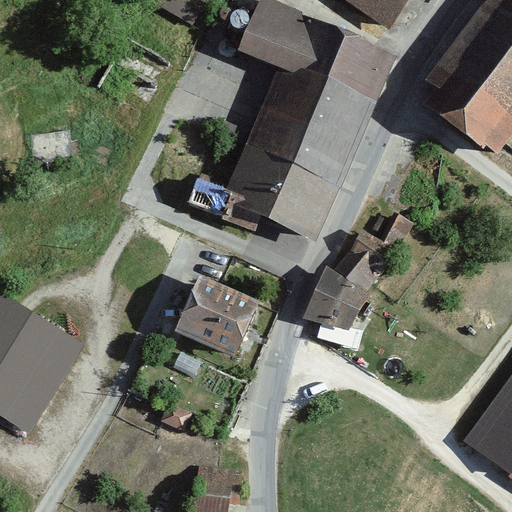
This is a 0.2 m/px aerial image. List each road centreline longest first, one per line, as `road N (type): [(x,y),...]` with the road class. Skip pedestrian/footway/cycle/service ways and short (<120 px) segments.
road 1 (tertiary): [(457,0),(392,99),(277,355),(261,449),(264,511)]
road 2 (track): [(431,428),(511,338)]
